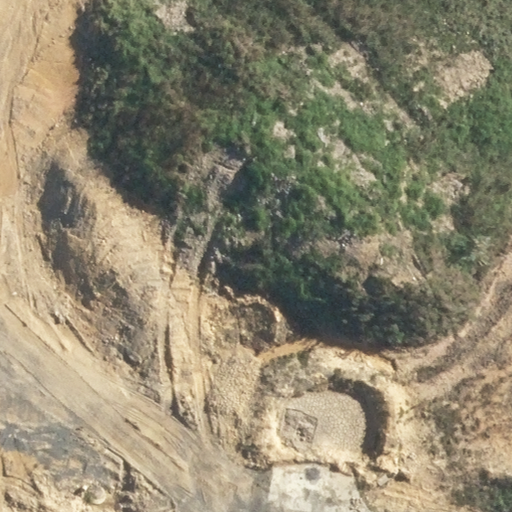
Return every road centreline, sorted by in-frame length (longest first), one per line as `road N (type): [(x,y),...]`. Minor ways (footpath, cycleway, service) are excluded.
road 1 (tertiary): [(278,511),(359,0)]
road 2 (unknown): [(196,511),(0,476)]
